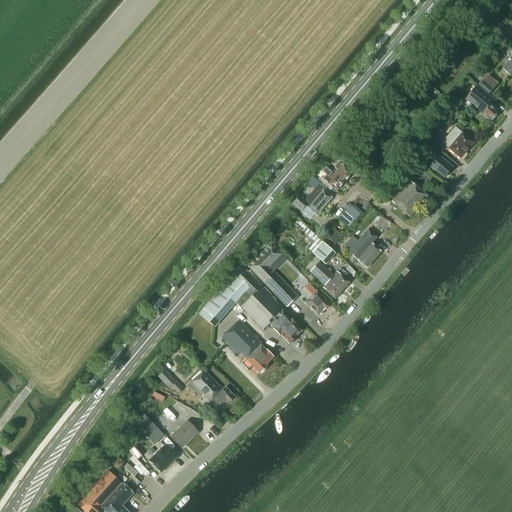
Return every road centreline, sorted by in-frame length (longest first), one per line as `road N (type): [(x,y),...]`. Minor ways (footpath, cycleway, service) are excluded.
road 1 (primary): [(13,511),(434,0)]
road 2 (residential): [(511,127),(270,399),(149,511)]
road 3 (unknown): [(321,222),(355,187),(414,237)]
